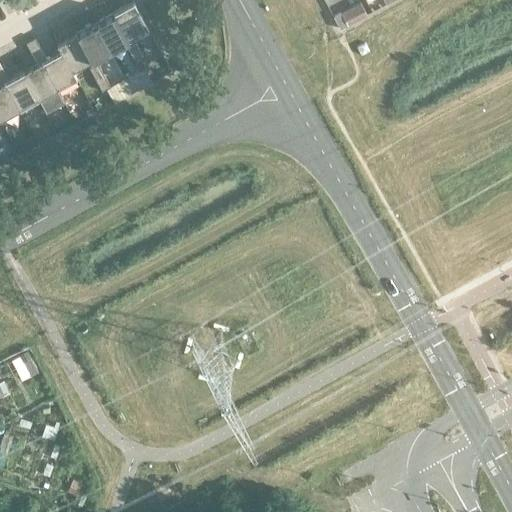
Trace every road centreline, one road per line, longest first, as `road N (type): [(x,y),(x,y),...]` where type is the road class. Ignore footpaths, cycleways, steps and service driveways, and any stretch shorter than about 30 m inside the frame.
road 1 (unknown): [(0,248),(288,91)]
road 2 (tertiary): [(511,382),(399,449)]
